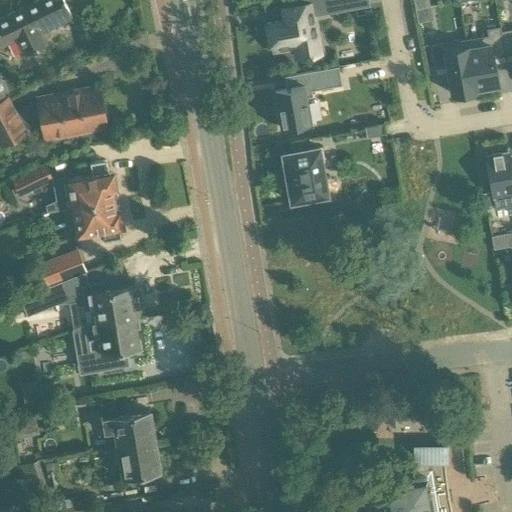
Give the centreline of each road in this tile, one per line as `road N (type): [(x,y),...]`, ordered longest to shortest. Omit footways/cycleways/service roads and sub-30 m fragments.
road 1 (tertiary): [(274,511),(187,0)]
road 2 (residential): [(511,116),(418,128),(391,0)]
road 3 (residential): [(511,502),(497,351)]
